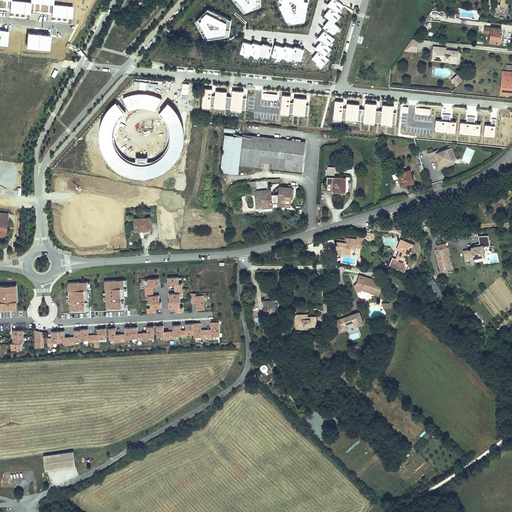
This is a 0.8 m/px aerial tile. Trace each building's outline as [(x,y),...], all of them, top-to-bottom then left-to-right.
[(31,2),(12,0),(11,13),(30,15),(31,2)] [(233,0),(244,14),(262,7),(261,0),(233,0)] [(279,0),(278,1),(289,24),(305,23),(308,0),(279,0)] [(332,0),(328,6),(330,8),(338,14),(344,6),(337,0),(332,0)] [(73,6),(54,4),(52,16),(72,18),(73,6)] [(508,7),(494,5),(493,13),(498,14),(498,17),(507,18),(508,7)] [(430,16),(437,17),(439,8),(432,7),(430,16)] [(325,15),(328,18),(335,24),(341,17),(338,14),(330,8),(325,15)] [(208,10),(196,22),(206,41),(230,37),(232,20),(208,10)] [(348,27),(351,18),(344,16),(341,25),(348,27)] [(328,18),(322,25),(333,34),(339,27),(335,24),(328,18)] [(501,29),(486,27),(485,33),(491,34),(490,42),(500,43),(501,29)] [(9,31),(0,30),(0,45),(8,46),(9,31)] [(317,38),(320,41),(328,46),(334,38),(324,30),(317,38)] [(52,35),(28,33),(26,47),(50,50),(52,35)] [(419,39),(413,38),(404,50),(418,51),(419,39)] [(314,48),(318,51),(325,56),(331,49),(328,46),(320,41),(314,48)] [(253,44),(243,42),(239,55),(250,58),(251,55),(253,44)] [(254,43),(253,44),(251,55),(260,57),(260,56),(263,45),(254,43)] [(263,44),(263,45),(260,56),(270,59),(273,46),(263,44)] [(448,45),(435,44),(435,46),(440,46),(439,52),(444,52),(444,47),(448,47),(448,45)] [(286,48),(275,45),(271,58),(282,61),(283,58),(286,48)] [(286,46),(286,48),(283,58),(292,61),(292,59),(295,48),(286,46)] [(440,46),(435,46),(434,59),(446,60),(447,58),(451,58),(451,60),(458,60),(459,48),(448,47),(444,47),(444,52),(439,52),(440,46)] [(295,47),(295,48),(292,59),(302,62),(305,50),(295,47)] [(462,63),(464,49),(459,48),(458,60),(451,60),(451,58),(447,58),(446,60),(450,61),(450,62),(462,63)] [(318,51),(312,58),(322,66),(328,59),(325,56),(318,51)] [(511,71),(506,71),(502,71),(500,91),(511,92),(511,71)] [(454,78),(456,81),(462,75),(460,72),(454,78)] [(462,75),(456,81),(459,84),(465,78),(462,75)] [(212,89),(203,88),(202,109),(210,110),(210,108),(214,108),(214,110),(225,110),(225,109),(231,110),(231,112),(242,113),(242,110),(245,111),(246,99),(243,99),(243,92),(232,91),(231,98),(226,98),(227,93),(215,92),(215,97),(211,97),(212,89)] [(146,94),(139,94),(131,96),(123,99),(128,112),(134,110),(141,109),(144,109),(149,110),(156,113),(162,100),(153,96),(146,94)] [(290,96),(283,95),(281,116),(289,117),(289,115),(293,115),(293,116),(305,117),(305,116),(308,116),(308,106),(306,106),(307,100),(294,99),(293,104),(290,103),(290,96)] [(395,126),(397,114),(393,113),(394,107),(382,106),(382,112),(376,112),(377,104),(365,103),(364,111),(359,110),(360,106),(347,105),(346,109),(343,109),(344,102),(335,101),(333,122),(341,122),(342,120),(346,120),(346,122),(357,123),(358,122),(363,122),(363,125),(375,126),(375,123),(381,124),(381,126),(392,127),(392,125),(395,126)] [(175,112),(169,105),(160,115),(165,121),(169,128),(170,137),(168,145),(165,152),(159,158),(152,163),(147,164),(147,159),(136,159),(136,164),(128,161),(121,157),(116,150),(113,142),(113,134),(115,126),(119,119),(125,113),(118,105),(117,106),(116,105),(109,111),(104,119),(101,128),(100,137),(101,147),(104,156),(109,164),(115,170),(123,175),(132,178),(142,179),(151,178),(160,175),(168,170),(175,164),(180,156),(183,147),(184,138),(183,129),(180,120),(175,112)] [(435,131),(445,132),(446,115),(443,115),(442,122),(436,121),(435,131)] [(450,115),(446,115),(445,132),(454,133),(455,123),(449,122),(450,115)] [(459,133),(470,134),(471,117),(467,117),(467,124),(460,123),(459,133)] [(475,118),(471,117),(470,134),(479,135),(480,125),(474,124),(475,118)] [(484,136),(494,137),(496,120),(492,119),(491,126),(485,126),(484,136)] [(239,165),(243,134),(229,133),(225,170),(239,171),(239,165)] [(250,135),(243,134),(239,165),(259,167),(259,161),(260,155),(263,155),(265,139),(250,138),(250,135)] [(275,140),(265,139),(263,155),(273,156),(272,162),(272,168),(303,171),(305,142),(300,141),(300,143),(287,142),(287,138),(275,137),(275,140)] [(438,149),(429,152),(432,160),(434,159),(435,161),(436,160),(438,159),(438,162),(438,163),(439,168),(448,165),(447,161),(453,158),(451,154),(455,152),(453,146),(439,151),(438,149)] [(453,158),(447,161),(448,165),(455,163),(457,157),(455,152),(451,154),(453,158)] [(328,174),(327,188),(346,189),(346,175),(334,174),(334,165),(326,165),(325,174),(328,174)] [(388,172),(394,188),(411,182),(406,169),(395,173),(393,170),(388,172)] [(291,203),(293,186),(281,185),(281,193),(273,193),(272,190),(260,190),(257,191),(258,199),(260,198),(264,198),(264,201),(264,205),(274,204),(274,201),(274,199),(280,199),(280,201),(280,202),(291,203)] [(507,192),(491,194),(493,210),(502,208),(501,202),(508,200),(507,192)] [(150,231),(149,216),(134,217),(135,229),(140,229),(140,232),(150,231)] [(333,243),(332,254),(336,255),(337,253),(346,253),(346,248),(351,248),(351,247),(357,247),(357,240),(359,240),(359,236),(352,235),(352,238),(341,238),(341,240),(341,243),(333,243)] [(472,251),(464,252),(466,262),(480,259),(480,261),(486,259),(484,247),(490,246),(488,236),(478,237),(479,244),(474,245),(474,248),(472,249),(472,251)] [(404,263),(413,246),(401,240),(397,249),(399,250),(395,259),(391,257),(387,265),(403,272),(407,264),(404,263)] [(435,251),(439,270),(451,268),(449,260),(448,257),(446,257),(444,249),(447,248),(445,244),(436,246),(437,251),(435,251)] [(453,259),(450,248),(447,248),(444,249),(446,257),(448,257),(449,260),(453,259)] [(382,295),(386,283),(378,280),(378,281),(377,282),(374,281),(375,280),(367,277),(361,275),(358,282),(354,284),(357,291),(362,289),(372,292),(373,291),(382,295)] [(174,285),(178,284),(178,276),(167,276),(168,285),(174,285)] [(127,278),(105,280),(107,311),(125,311),(124,295),(127,295),(127,278)] [(153,286),(160,286),(159,278),(149,278),(149,287),(153,286)] [(69,281),(71,311),(89,311),(88,281),(69,281)] [(17,282),(0,283),(0,307),(9,307),(17,306),(17,299),(18,299),(17,282)] [(263,295),(262,308),(274,308),(274,295),(275,294),(275,288),(264,288),(264,295),(263,295)] [(169,301),(180,300),(180,293),(174,293),(169,293),(169,301)] [(360,310),(336,319),(340,331),(347,328),(346,324),(354,321),(356,325),(364,322),(360,310)] [(305,312),(296,312),(296,326),(303,326),(303,320),(306,320),(306,324),(307,324),(316,323),(316,314),(308,314),(305,314),(305,312)] [(24,327),(14,328),(14,340),(12,340),(13,347),(23,347),(23,340),(25,340),(24,327)] [(99,334),(99,339),(107,339),(106,328),(99,328),(99,334)] [(74,453),(44,457),(47,472),(76,468),(74,453)]
